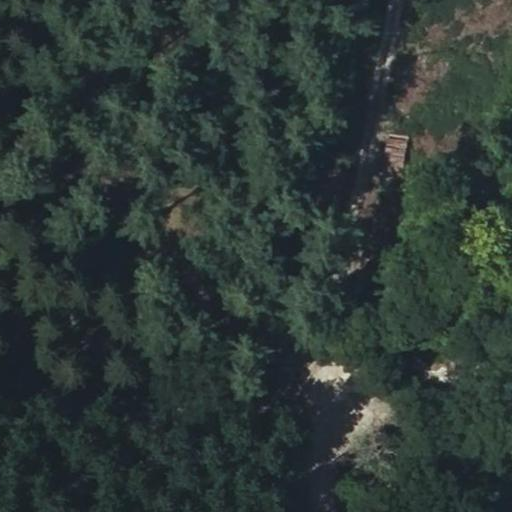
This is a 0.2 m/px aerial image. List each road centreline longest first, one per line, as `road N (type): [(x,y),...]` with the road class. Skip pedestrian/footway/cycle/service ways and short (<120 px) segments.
road 1 (track): [(325,511),(314,483),(317,408),(361,279),(411,0)]
road 2 (track): [(315,458),(429,454),(511,470)]
